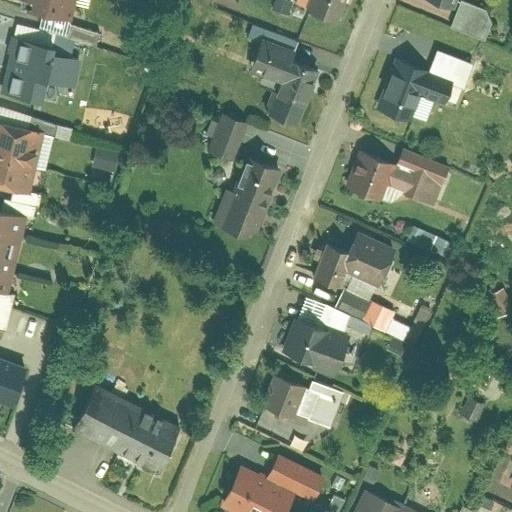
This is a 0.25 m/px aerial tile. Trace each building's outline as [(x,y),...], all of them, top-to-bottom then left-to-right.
[(28,7),(26,16),(77,27),(83,28),(88,0),(21,0),(21,6),(28,7)] [(345,0),(309,0),(304,17),(335,28),(345,0)] [(491,0),(441,0),(457,6),(449,28),(486,45),(492,27),(486,14),(491,0)] [(77,27),(73,43),(97,52),(103,36),(83,28),(77,27)] [(324,58),(269,36),(254,72),(278,82),(267,109),(298,121),(324,58)] [(65,48),(13,37),(2,91),(53,102),(65,48)] [(403,43),(377,106),(414,122),(425,96),(462,112),(481,67),(453,56),(450,63),(403,43)] [(220,116),(206,152),(231,162),(246,127),(220,116)] [(0,120),(0,183),(13,187),(24,190),(39,130),(0,120)] [(361,145),(346,187),(386,202),(391,188),(430,203),(443,166),(402,151),(399,160),(361,145)] [(215,228),(252,243),(284,165),(247,149),(215,228)] [(24,190),(13,187),(10,199),(34,205),(37,205),(40,193),(24,190)] [(1,209),(21,214),(32,217),(34,205),(10,199),(4,198),(1,209)] [(0,290),(2,291),(21,214),(1,209),(0,209),(0,290)] [(329,238),(313,280),(346,292),(352,277),(385,291),(401,251),(361,236),(356,248),(329,238)] [(2,291),(0,290),(0,328),(5,329),(13,294),(2,291)] [(296,320),(281,362),(337,382),(342,369),(352,372),(368,327),(388,334),(396,312),(341,292),(334,312),(306,301),(299,321),(296,320)] [(0,356),(0,402),(6,405),(24,369),(0,356)] [(308,391),(273,378),(261,410),(293,422),(295,418),(329,430),(339,403),(345,406),(348,398),(311,384),(308,391)] [(95,386),(73,431),(153,470),(175,425),(95,386)] [(243,458),(220,503),(237,511),(286,511),(297,492),(314,501),(324,481),(275,457),(268,471),(243,458)] [(418,511),(369,487),(356,511),(418,511)]
